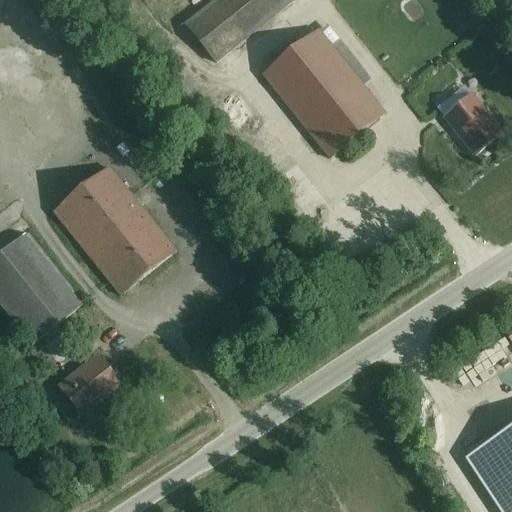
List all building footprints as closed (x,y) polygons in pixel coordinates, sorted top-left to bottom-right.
[(215,65),(293,2),(291,0),(217,0),(184,26),(215,65)] [(329,160),(385,116),(318,33),(263,77),(329,160)] [(474,157),(503,134),(472,96),(444,119),(474,157)] [(120,298),(174,258),(128,197),(114,178),(61,217),(120,298)] [(32,343),(87,302),(36,234),(0,260),(0,299),(30,340),(32,343)] [(84,423),(122,392),(99,363),(61,394),(84,423)] [(499,511),(511,511),(511,429),(465,460),(499,511)]
